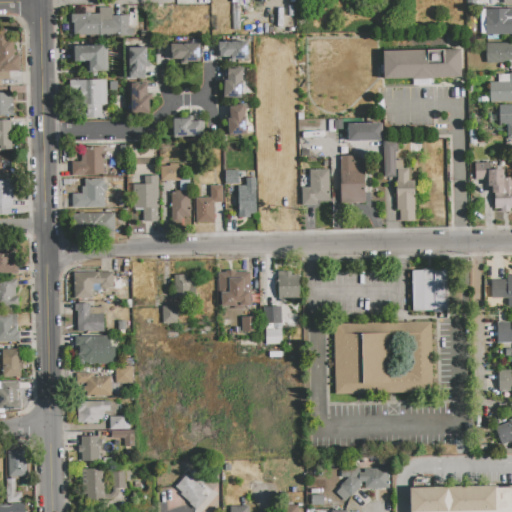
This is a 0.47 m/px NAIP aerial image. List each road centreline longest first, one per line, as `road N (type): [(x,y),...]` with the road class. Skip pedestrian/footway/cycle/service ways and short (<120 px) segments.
road 1 (residential): [(54,511),(40,0)]
road 2 (residential): [(46,254),(511,242)]
road 3 (residential): [(43,133),(141,131),(171,102),(208,100)]
